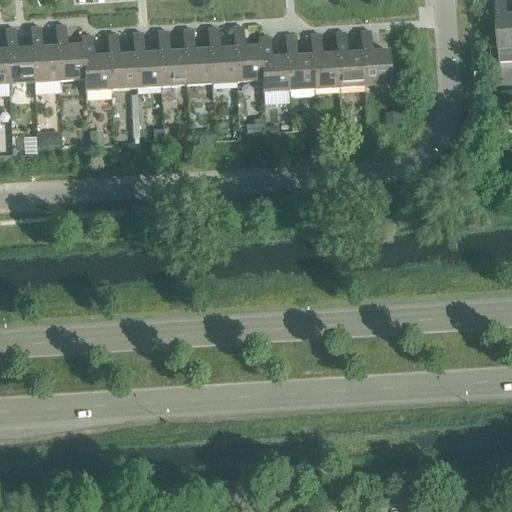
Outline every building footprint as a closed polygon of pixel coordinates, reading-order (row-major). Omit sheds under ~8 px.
[(494,0),(498,52),(511,51),(511,16),(506,17),(504,0),(494,0)] [(58,83),(83,82),(81,47),(80,47),(65,48),(64,27),(54,28),(55,48),(56,48),(58,83)] [(33,85),(58,83),(56,48),(55,48),(40,49),(39,29),(29,29),(30,50),(33,85)] [(235,85),(260,83),(261,83),(259,48),(258,48),(243,49),(242,29),(232,30),(233,50),(235,85)] [(7,86),(33,85),(30,50),(15,51),(14,30),(4,31),(5,51),(7,86)] [(210,86),(235,85),(233,50),(218,51),(217,30),(207,31),(208,51),(210,86)] [(185,88),(210,86),(208,51),(193,52),(191,32),(182,33),(183,53),(185,88)] [(160,89),(185,88),(183,53),(167,54),(166,33),(156,34),(158,55),(160,89)] [(359,33),(360,54),(361,54),(363,89),(389,87),(387,52),(370,53),(369,33),(359,33)] [(334,35),(335,55),(338,90),(363,89),(361,54),(360,54),(345,55),(344,34),(334,35)] [(135,91),(160,89),(158,55),(142,56),(141,35),(131,36),(133,56),(135,91)] [(309,36),(310,57),(312,92),(338,90),(335,55),(320,56),(319,36),(309,36)] [(110,92),(135,91),(133,56),(117,57),(116,37),(106,37),(107,58),(108,58),(110,92)] [(284,38),(285,58),(287,93),(312,92),(310,57),(295,58),(294,37),(284,38)] [(83,94),(110,92),(108,58),(107,58),(92,59),(91,38),(80,39),(80,47),(81,47),(83,82),(83,94)] [(261,83),(260,83),(261,95),(287,93),(285,58),(270,59),(268,39),(258,40),(258,48),(259,48),(261,83)] [(511,92),(501,93),(501,111),(511,110),(511,92)] [(399,113),(384,114),(385,127),(400,127),(399,113)] [(276,128),(265,129),(265,135),(265,137),(277,136),(277,134),(276,128)] [(188,129),(176,129),(176,140),(177,142),(188,142),(188,140),(188,129)] [(163,131),(153,131),(153,141),(163,141),(163,131)] [(102,132),(88,133),(89,146),(89,147),(102,147),(102,145),(102,132)] [(205,132),(191,133),(191,139),(191,141),(206,141),(206,138),(205,132)] [(42,135),(36,135),(36,149),(48,148),(48,142),(42,135)]
